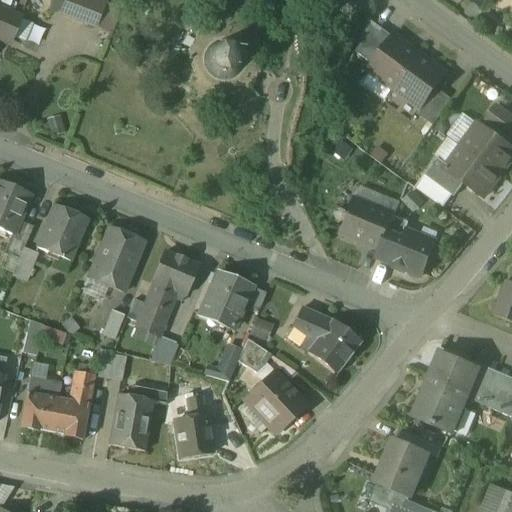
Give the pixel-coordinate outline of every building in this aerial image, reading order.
[(106,4),(94,0),(67,0),(65,5),(66,5),(63,13),(96,27),(106,4)] [(21,20),(0,10),(0,33),(13,39),(21,20)] [(394,38),(369,20),(356,52),(373,66),(394,38)] [(223,41),(218,42),(214,43),(212,44),(209,46),(197,37),(196,39),(208,47),(204,51),(202,56),(202,58),(201,60),(201,63),(201,66),(202,69),(203,72),(204,75),(206,78),(207,78),(208,80),(209,81),(211,82),(213,83),(214,84),(217,85),(218,86),(220,86),(224,86),(225,86),(229,86),(230,85),(233,84),(235,83),(236,82),(240,80),(240,79),(243,75),(246,69),(258,75),(260,73),(246,67),(246,63),(246,58),(245,55),(243,51),(239,47),(237,45),(233,43),(229,42),(223,41)] [(373,66),(369,71),(395,90),(421,56),(395,37),(394,38),(373,66)] [(202,58),(189,52),(188,54),(181,52),(179,61),(191,63),(192,70),(193,75),(196,80),(198,84),(201,87),(204,89),(208,92),(212,94),(216,95),(220,96),(225,96),(232,95),(238,93),(242,90),(245,88),(247,86),(251,89),(252,87),(240,79),(240,80),(236,82),(235,83),(233,84),(230,85),(229,86),(225,86),(224,86),(220,86),(218,86),(217,85),(214,84),(213,83),(211,82),(209,81),(208,80),(207,78),(206,78),(204,75),(203,72),(202,69),(201,66),(201,64),(201,60),(202,58)] [(421,56),(395,90),(420,109),(421,109),(437,89),(447,75),(421,56)] [(437,89),(421,109),(420,109),(417,114),(434,127),(453,101),(437,89)] [(511,129),(511,117),(497,107),(482,127),(503,142),(506,138),(511,129)] [(479,124),(462,148),(500,176),(501,176),(511,160),(511,148),(509,146),(510,145),(509,140),(506,138),(503,142),(482,127),(479,124)] [(462,148),(448,166),(445,171),(464,185),(484,199),(500,176),(462,148)] [(464,185),(445,171),(448,166),(439,159),(426,176),(426,177),(453,196),(455,198),(464,185)] [(453,196),(426,177),(426,176),(416,188),(444,209),(453,196)] [(30,196),(0,183),(0,230),(13,236),(19,223),(30,196)] [(396,216),(355,200),(341,234),(381,251),(395,218),(396,216)] [(89,221),(55,207),(38,249),(71,263),(89,221)] [(410,224),(395,218),(381,251),(378,259),(422,277),(436,244),(407,231),(410,224)] [(19,223),(13,236),(5,254),(20,261),(24,250),(33,229),(19,223)] [(111,230),(90,279),(124,293),(144,244),(111,230)] [(39,256),(24,250),(20,261),(13,277),(28,283),(39,256)] [(166,253),(154,283),(145,305),(137,323),(135,329),(161,340),(180,295),(186,298),(199,267),(188,262),(177,257),(176,257),(166,253)] [(219,275),(200,317),(234,331),(245,306),(253,289),(219,275)] [(511,284),(508,283),(494,316),(511,323),(511,284)] [(267,295),(253,289),(245,306),(257,311),(261,309),(267,295)] [(145,305),(135,301),(127,319),(137,323),(145,305)] [(333,322),(303,309),(293,328),(316,343),(333,322)] [(125,317),(113,312),(103,336),(115,341),(125,317)] [(268,325),(257,321),(252,335),(263,340),(268,325)] [(41,339),(63,345),(66,331),(30,322),(23,352),(36,355),(41,339)] [(362,344),(333,322),(316,343),(308,353),(337,376),(362,344)] [(165,339),(165,341),(158,346),(151,362),(168,367),(177,344),(165,339)] [(268,354),(248,341),(243,352),(238,363),(256,375),(264,368),(261,364),(268,354)] [(228,345),(218,369),(209,367),(206,377),(229,383),(238,363),(243,352),(228,345)] [(113,354),(101,351),(97,373),(109,375),(113,354)] [(479,371),(441,355),(414,420),(452,435),(468,397),(471,399),(470,401),(495,411),(507,383),(478,372),(479,371)] [(128,359),(113,356),(109,375),(108,380),(123,383),(128,359)] [(96,369),(80,366),(78,374),(94,377),(96,369)] [(304,409),(265,367),(264,368),(256,375),(237,393),(275,435),(304,409)] [(78,374),(76,374),(72,396),(71,404),(89,407),(94,377),(78,374)] [(62,384),(31,379),(28,396),(59,401),(62,384)] [(511,385),(507,383),(495,411),(511,419),(511,385)] [(168,394),(134,388),(132,398),(155,403),(154,404),(167,406),(168,394)] [(72,396),(67,395),(65,403),(59,401),(52,434),(66,437),(66,438),(83,441),(89,407),(71,404),(72,396)] [(59,401),(28,396),(22,430),(38,433),(39,431),(52,434),(59,401)] [(132,398),(119,396),(109,446),(145,453),(154,404),(155,403),(132,398)] [(203,399),(193,400),(192,396),(187,397),(190,420),(206,418),(203,399)] [(190,420),(175,422),(181,459),(213,455),(207,418),(206,418),(190,420)] [(397,440),(427,452),(431,443),(401,431),(397,440)] [(429,511),(399,499),(400,495),(411,499),(418,481),(415,480),(425,456),(428,458),(429,455),(395,441),(376,485),(379,486),(372,502),(391,510),(389,511),(429,511)] [(511,511),(511,494),(492,487),(482,511),(511,511)]
